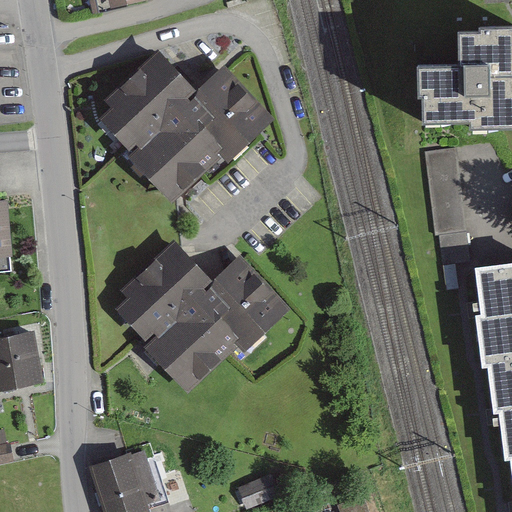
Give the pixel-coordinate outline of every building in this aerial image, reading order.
[(167,0),(94,0),(98,18),(168,3),(167,0)] [(422,85),(424,136),(472,134),(472,144),(511,142),(511,39),(479,41),(480,46),(459,47),(461,84),(422,85)] [(100,126),(174,203),(220,160),(228,169),(278,122),(226,67),(198,94),(160,55),(107,105),(114,112),(100,126)] [(462,147),(428,151),(441,266),(475,262),(462,147)] [(0,270),(10,270),(5,204),(0,204),(0,270)] [(120,314),(189,390),(279,308),(239,264),(214,286),(175,244),(120,293),(130,304),(120,314)] [(489,361),(511,358),(511,264),(477,269),(483,315),(477,316),(483,362),(489,361)] [(0,341),(0,393),(44,386),(35,335),(0,341)] [(511,454),(511,358),(489,361),(495,410),(501,409),(507,455),(511,454)] [(0,425),(0,456),(15,453),(8,423),(0,425)] [(143,453),(92,470),(105,511),(148,511),(148,509),(160,506),(143,453)] [(272,476),(239,488),(247,511),(280,499),(272,476)]
